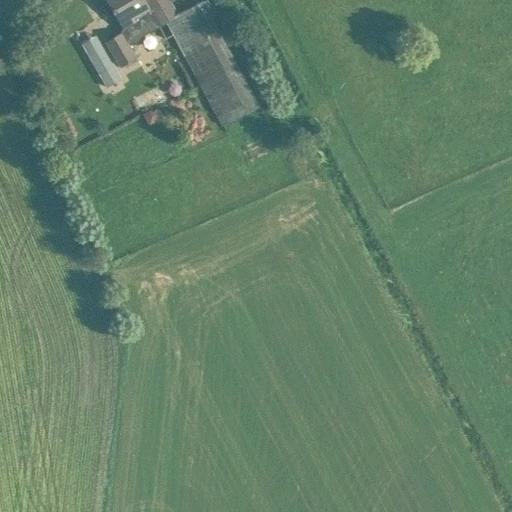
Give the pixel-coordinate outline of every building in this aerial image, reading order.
[(144,0),(107,0),(125,31),(137,24),(133,17),(148,8),(144,0)] [(262,104),(211,17),(202,0),(201,0),(178,13),(170,0),(144,0),(148,8),(158,25),(166,20),(223,126),(262,104)] [(136,56),(122,32),(106,41),(120,65),(136,56)] [(86,52),(106,87),(121,78),(101,44),(86,52)] [(150,70),(141,73),(148,94),(157,91),(150,70)] [(182,80),(161,91),(166,100),(187,88),(182,80)] [(148,110),(142,113),(148,125),(160,119),(156,112),(148,110)] [(148,133),(154,151),(186,140),(180,122),(148,133)]
